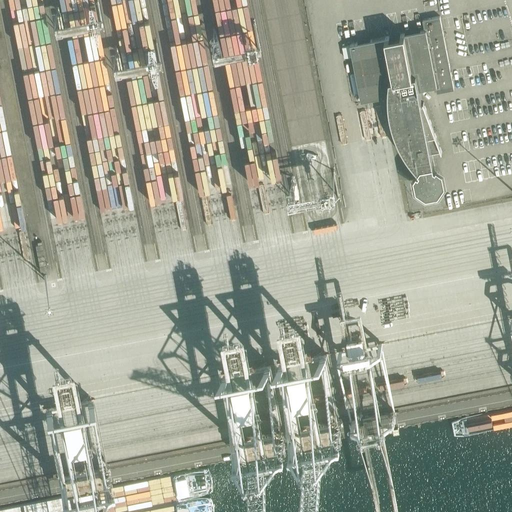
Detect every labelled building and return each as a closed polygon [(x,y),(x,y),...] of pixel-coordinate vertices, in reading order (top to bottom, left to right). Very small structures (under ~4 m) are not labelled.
[(427,29),(351,44),(361,101),(389,95),(389,104),(390,113),(392,122),(394,131),(398,139),(402,147),(407,155),(412,162),(419,168),(415,176),(417,189),(427,196),(438,194),(446,182),(443,170),(437,166),(436,167),(435,166),(420,89),(436,86),(438,92),(454,89),(440,17),(423,20),(424,23),(425,23),(427,29)] [(468,56),(492,52),(486,22),(462,27),(468,56)] [(42,244),(35,245),(40,271),(47,270),(42,244)] [(0,412),(100,406),(90,400),(74,401),(80,390),(46,392),(44,397),(33,391),(31,391),(29,395),(13,396),(8,387),(2,400),(0,398),(0,412)] [(316,421),(335,414),(230,414),(234,425),(234,426),(239,439),(246,436),(252,436),(261,433),(265,433),(272,431),(277,431),(283,428),(288,428),(303,423),(307,423),(313,421),(316,421)]
